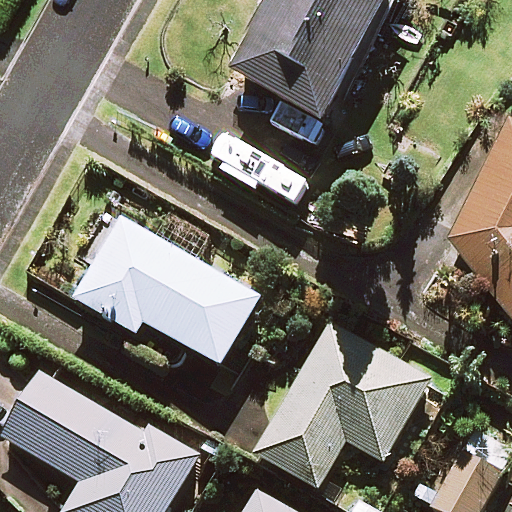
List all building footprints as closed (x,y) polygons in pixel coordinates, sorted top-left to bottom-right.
[(405,0),(284,0),(237,86),(279,109),(268,128),(306,149),(315,132),(327,139),(405,0)] [(511,133),(448,256),(471,267),(481,285),(511,324),(511,133)] [(265,308),(114,221),(97,250),(108,256),(78,307),(141,344),(148,332),(225,377),(265,308)] [(434,387),(331,331),(259,462),(322,498),(349,449),(388,470),(434,387)] [(177,511),(203,466),(46,377),(7,446),(85,490),(73,511),(177,511)] [(487,511),(511,469),(511,451),(476,431),(430,511),(431,511),(487,511)] [(290,511),(259,495),(249,511),(290,511)]
